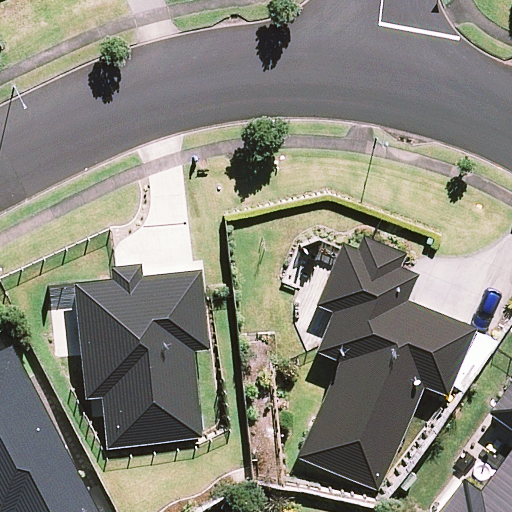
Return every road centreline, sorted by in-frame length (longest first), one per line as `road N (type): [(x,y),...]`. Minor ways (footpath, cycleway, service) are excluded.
road 1 (residential): [(375,78),(259,78),(117,112),(0,170)]
road 2 (residential): [(511,124),(375,78)]
